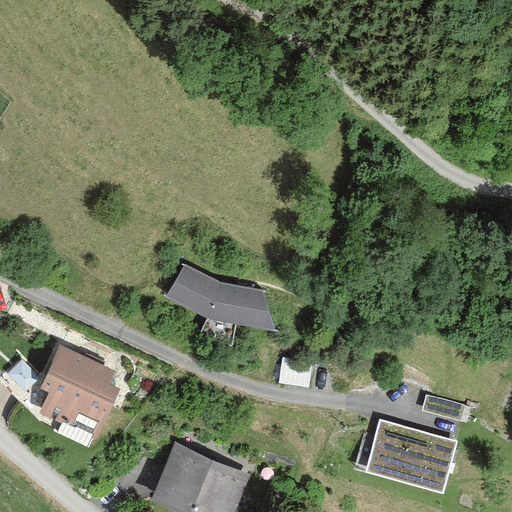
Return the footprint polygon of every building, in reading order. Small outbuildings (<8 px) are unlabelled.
[(221,275),(181,253),(162,285),(208,311),(265,320),(271,283),(221,275)] [(113,372),(62,348),(44,387),(53,391),(43,412),(65,423),(60,432),(87,445),(114,389),(106,386),(113,372)] [(426,391),(422,403),(459,415),(463,403),(426,391)] [(377,413),(363,459),(439,483),(454,437),(377,413)] [(177,449),(157,498),(189,511),(231,511),(246,478),(177,449)]
